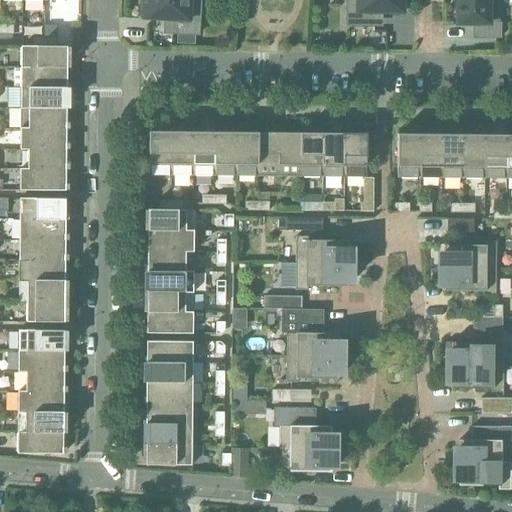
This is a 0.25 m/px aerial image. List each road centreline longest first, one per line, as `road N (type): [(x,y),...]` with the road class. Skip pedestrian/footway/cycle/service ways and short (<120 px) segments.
road 1 (residential): [(430,503),(413,226),(379,223),(355,497)]
road 2 (residential): [(98,476),(103,60)]
road 3 (residential): [(420,67),(103,60)]
road 4 (residential): [(98,476),(355,497)]
